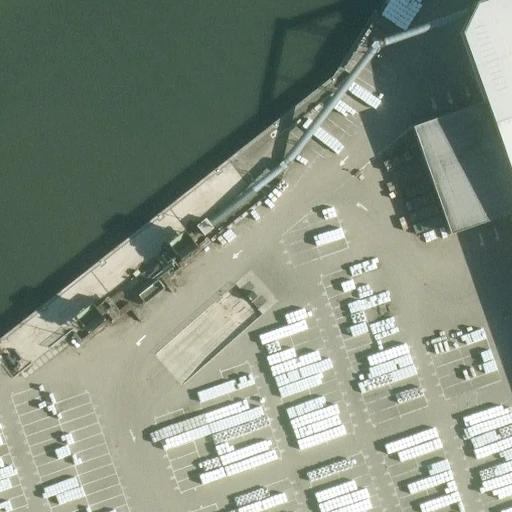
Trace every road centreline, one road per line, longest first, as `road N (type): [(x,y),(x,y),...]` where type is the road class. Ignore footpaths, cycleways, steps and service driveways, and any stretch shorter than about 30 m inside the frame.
road 1 (unknown): [(322,168),(137,353),(126,423),(149,502)]
road 2 (unknown): [(149,502),(443,405)]
road 3 (unknown): [(322,168),(401,82),(457,0)]
road 4 (unknown): [(443,405),(384,242)]
road 5 (unknown): [(511,348),(473,306),(384,242)]
